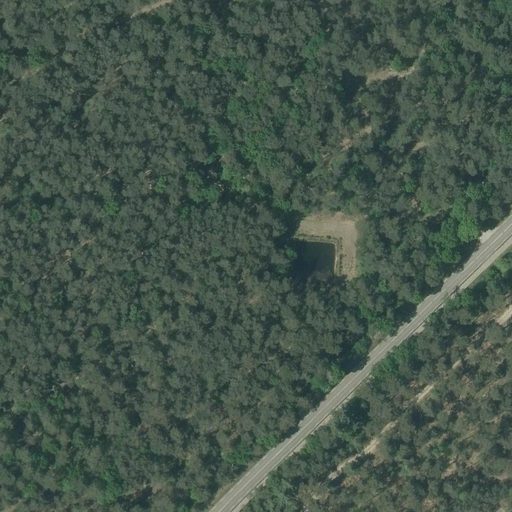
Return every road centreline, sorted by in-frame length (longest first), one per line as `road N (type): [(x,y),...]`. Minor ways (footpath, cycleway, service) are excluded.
road 1 (track): [(0,199),(151,194),(354,223),(415,212)]
road 2 (primary): [(219,511),(511,224)]
road 3 (track): [(318,0),(366,135),(411,210),(504,247)]
road 4 (track): [(511,292),(302,511)]
road 5 (track): [(0,126),(20,85),(87,34),(171,2),(222,0)]
